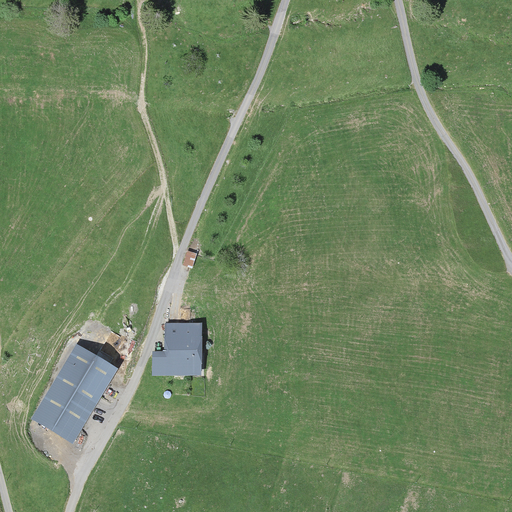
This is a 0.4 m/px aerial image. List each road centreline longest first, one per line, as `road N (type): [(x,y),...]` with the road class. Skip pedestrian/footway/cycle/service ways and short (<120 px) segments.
road 1 (unclassified): [(71,511),(133,381),(285,0)]
road 2 (unclassified): [(398,0),(420,90),(511,262)]
